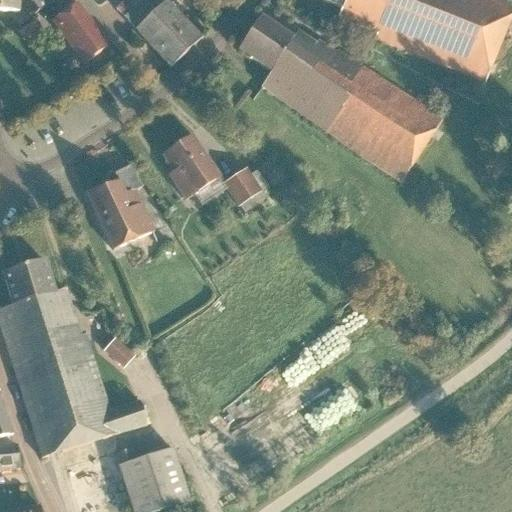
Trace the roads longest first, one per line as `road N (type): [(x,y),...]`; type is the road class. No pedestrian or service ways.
road 1 (residential): [(273,511),(511,340)]
road 2 (residential): [(163,94),(10,187)]
road 3 (residential): [(0,351),(56,511)]
road 4 (residential): [(256,0),(163,94)]
road 5 (residential): [(85,0),(163,94)]
